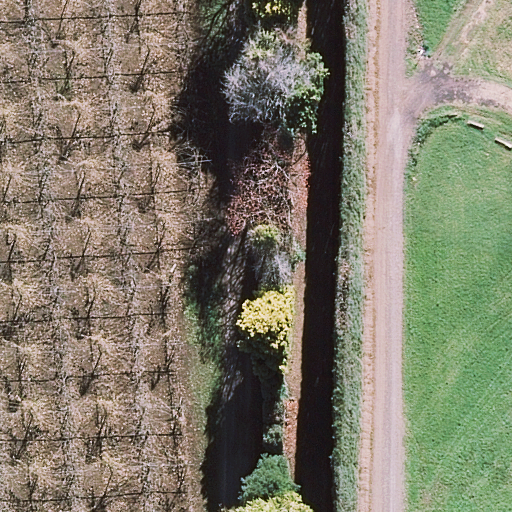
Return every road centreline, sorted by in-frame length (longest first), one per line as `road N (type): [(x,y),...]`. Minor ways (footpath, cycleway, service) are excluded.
road 1 (track): [(327,0),(321,511),(382,511),(390,0)]
road 2 (track): [(237,511),(248,0)]
